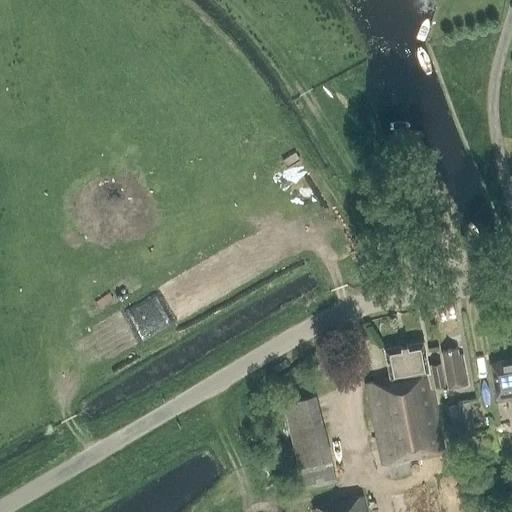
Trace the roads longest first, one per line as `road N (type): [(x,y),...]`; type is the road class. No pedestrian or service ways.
road 1 (unclassified): [(0,508),(313,325),(402,293),(511,277)]
road 2 (unclassified): [(511,203),(494,107),(511,14)]
